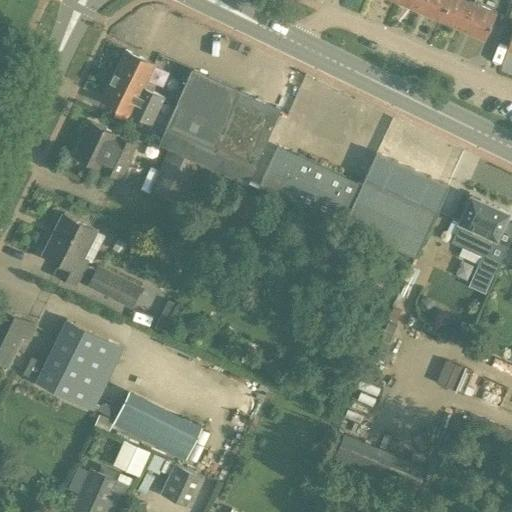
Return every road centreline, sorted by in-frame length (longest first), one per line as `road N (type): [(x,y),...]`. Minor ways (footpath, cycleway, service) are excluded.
road 1 (secondary): [(511,146),(291,39)]
road 2 (residential): [(511,83),(330,13),(291,39)]
road 3 (secondary): [(0,166),(84,0)]
